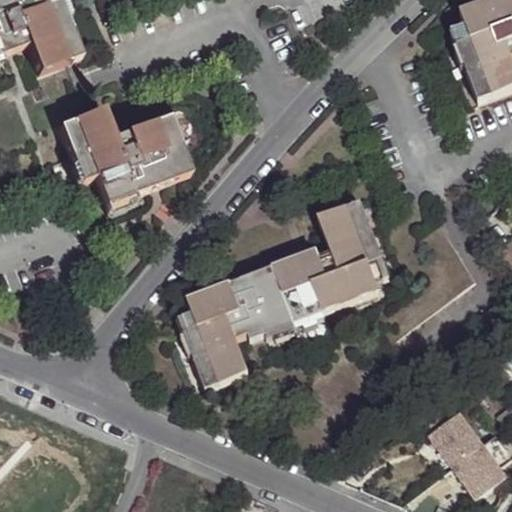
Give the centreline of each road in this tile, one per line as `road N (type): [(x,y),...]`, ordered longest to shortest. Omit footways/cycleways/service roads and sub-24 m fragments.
road 1 (unclassified): [(67,387),(279,133),(413,0)]
road 2 (residential): [(67,387),(343,511)]
road 3 (unknown): [(246,30),(128,75)]
